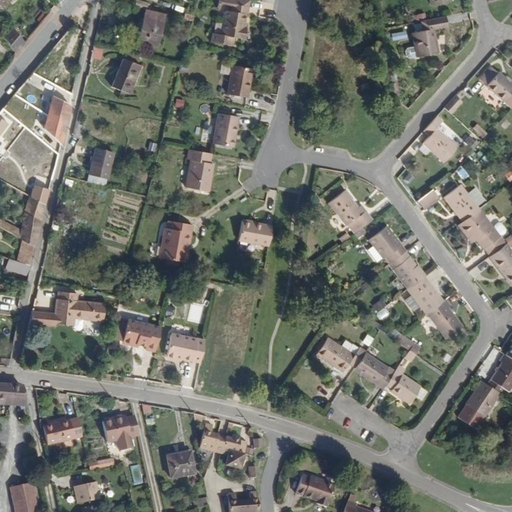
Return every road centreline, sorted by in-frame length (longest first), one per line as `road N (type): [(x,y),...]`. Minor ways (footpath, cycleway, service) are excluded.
road 1 (residential): [(96,0),(13,375)]
road 2 (residential): [(373,174),(480,305),(488,329),(395,470)]
road 3 (unclassified): [(13,375),(285,426)]
road 4 (residential): [(293,5),(282,146),(373,174)]
road 5 (residential): [(487,32),(481,52),(373,174)]
road 6 (unknown): [(111,389),(158,511)]
